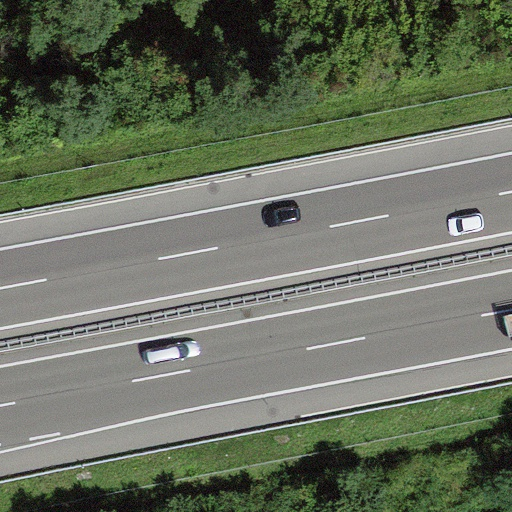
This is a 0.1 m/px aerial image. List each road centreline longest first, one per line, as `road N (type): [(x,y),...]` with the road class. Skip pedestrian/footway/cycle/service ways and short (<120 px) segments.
road 1 (motorway): [(511,191),(0,288)]
road 2 (motorway): [(0,408),(511,312)]
